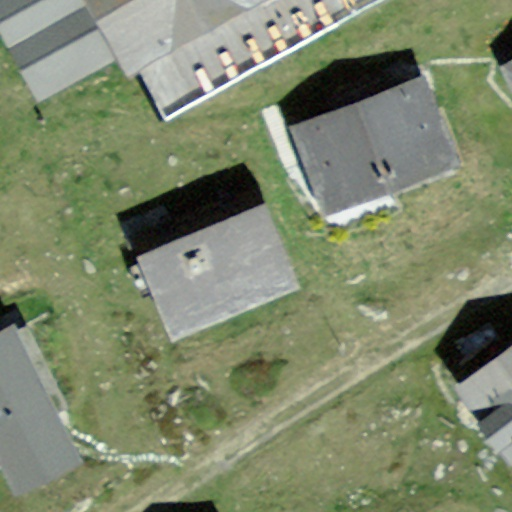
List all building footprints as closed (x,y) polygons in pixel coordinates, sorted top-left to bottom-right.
[(0,0),(0,29),(41,102),(119,59),(127,75),(262,0),(0,0)] [(511,59),(497,67),(511,96),(511,59)] [(459,166),(424,76),(288,128),(322,218),(459,166)] [(299,289),(252,175),(123,228),(170,342),(299,289)] [(85,467),(14,325),(0,331),(0,466),(17,500),(85,467)] [(511,344),(452,388),(509,465),(511,463),(511,344)]
